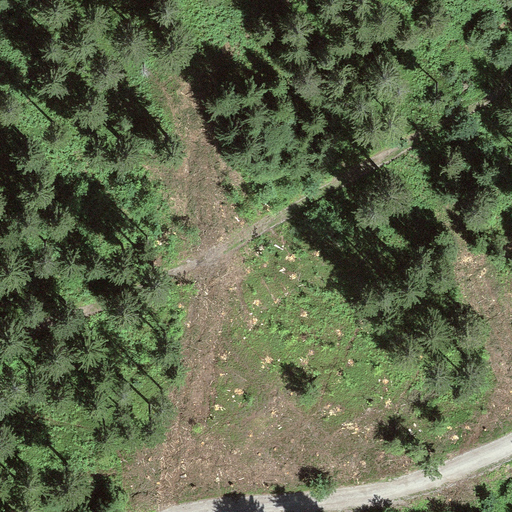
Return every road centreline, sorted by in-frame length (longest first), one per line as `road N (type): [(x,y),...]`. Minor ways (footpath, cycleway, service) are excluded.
road 1 (track): [(0,364),(106,339),(238,265),(477,101),(511,68)]
road 2 (track): [(226,511),(358,498),(474,464),(511,443)]
